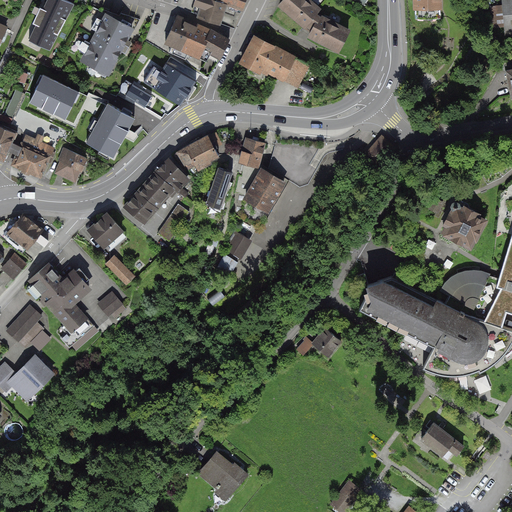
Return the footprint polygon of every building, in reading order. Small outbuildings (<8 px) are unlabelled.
[(51,50),(75,3),(69,0),(47,0),(29,39),(51,50)] [(222,24),(229,2),(221,0),(196,0),(195,5),(202,7),(198,17),(222,24)] [(317,3),(312,0),(281,0),(277,6),(299,25),(317,3)] [(440,0),(409,0),(410,21),(441,21),(440,0)] [(511,27),(511,0),(494,0),(496,28),(511,27)] [(135,26),(103,11),(78,62),(110,77),(135,26)] [(352,30),(317,13),(304,39),(339,56),(352,30)] [(229,37),(179,14),(165,43),(207,62),(210,54),(219,58),(229,37)] [(297,60),(251,37),(239,60),(286,83),(297,60)] [(182,105),(196,82),(167,63),(162,70),(154,65),(144,81),(182,105)] [(28,73),(19,70),(16,81),(26,83),(28,73)] [(74,89),(50,77),(46,86),(39,83),(30,102),(65,119),(73,103),(69,101),(74,89)] [(152,95),(126,80),(119,93),(145,107),(152,95)] [(24,93),(16,89),(5,114),(13,118),(24,93)] [(135,118),(108,103),(87,143),(113,157),(135,118)] [(0,159),(4,162),(9,151),(19,155),(22,146),(13,142),(16,134),(8,130),(13,120),(2,115),(0,118),(0,159)] [(204,134),(174,151),(186,173),(216,156),(204,134)] [(28,135),(14,166),(41,178),(55,146),(28,135)] [(257,168),(265,142),(247,137),(240,163),(257,168)] [(391,147),(381,139),(369,154),(379,162),(391,147)] [(75,185),(87,158),(63,148),(52,176),(75,185)] [(164,159),(150,174),(171,193),(185,177),(164,159)] [(220,212),(232,172),(214,167),(202,206),(220,212)] [(261,168),(253,183),(278,198),(287,184),(261,168)] [(150,174),(136,190),(157,209),(171,193),(150,174)] [(253,183),(244,197),(270,212),(278,198),(253,183)] [(136,190),(122,205),(143,224),(157,209),(136,190)] [(190,211),(178,203),(158,234),(170,242),(190,211)] [(453,203),(439,232),(475,250),(489,220),(453,203)] [(126,231),(108,211),(88,229),(106,249),(126,231)] [(44,230),(24,213),(7,234),(26,250),(44,230)] [(241,260),(252,240),(236,231),(224,250),(241,260)] [(511,231),(496,274),(505,285),(494,308),(511,314),(511,231)] [(15,253),(2,268),(14,279),(27,263),(15,253)] [(238,262),(224,254),(216,268),(229,276),(238,262)] [(116,258),(105,267),(122,285),(132,276),(116,258)] [(61,277),(50,264),(25,286),(54,320),(89,291),(70,269),(61,277)] [(392,277),(366,285),(361,308),(433,347),(443,372),(465,377),(489,369),(507,353),(511,344),(511,329),(487,321),(505,285),(496,274),(477,269),(464,271),(449,279),(434,299),(392,277)] [(126,308),(114,293),(97,305),(109,321),(126,308)] [(73,304),(54,320),(75,345),(94,329),(73,304)] [(46,322),(31,308),(6,334),(21,348),(46,322)] [(343,341),(326,327),(309,347),(325,361),(343,341)] [(28,404),(54,379),(32,357),(6,382),(28,404)] [(465,445),(435,423),(420,442),(443,458),(449,450),(457,456),(465,445)] [(246,477),(214,453),(196,477),(228,501),(246,477)] [(350,483),(333,505),(341,511),(344,511),(361,492),(350,483)]
